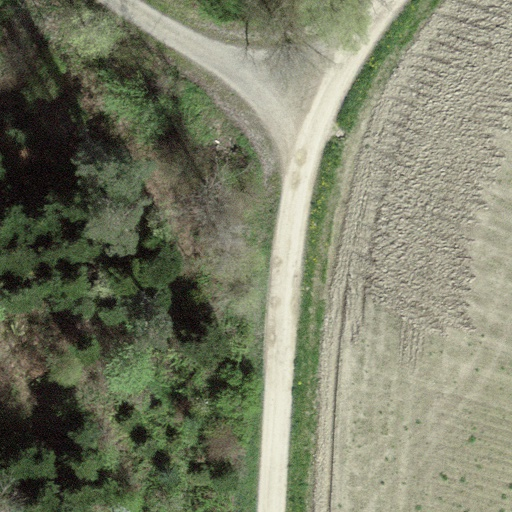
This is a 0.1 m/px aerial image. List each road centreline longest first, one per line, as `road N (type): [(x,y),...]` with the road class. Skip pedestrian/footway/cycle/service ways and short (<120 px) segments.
road 1 (track): [(268,511),(287,244),(310,121),(393,0)]
road 2 (track): [(310,121),(119,0)]
